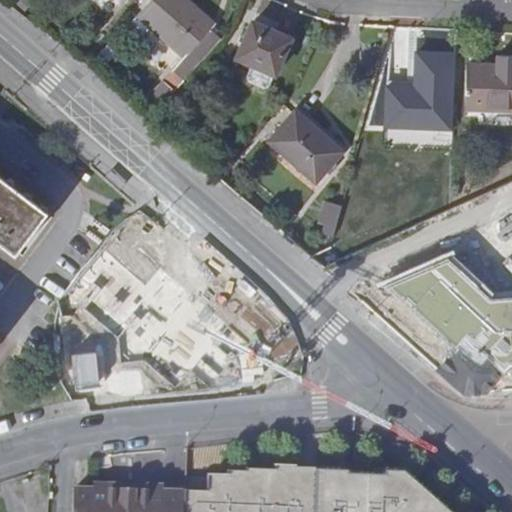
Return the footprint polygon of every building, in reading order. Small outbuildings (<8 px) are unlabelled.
[(207,33),(212,28),(180,0),(155,0),(138,21),(184,60),(189,54),(198,63),(217,42),(207,33)] [(292,38),(253,22),(238,58),(253,64),(247,76),(251,83),(265,89),(270,87),(292,38)] [(413,82),(387,81),(384,127),(450,130),(453,53),(415,51),(413,82)] [(511,57),(498,57),(498,67),(470,65),(467,110),(511,112),(511,57)] [(295,110),(268,139),(314,182),(341,152),(295,110)] [(30,192),(12,180),(8,185),(0,178),(0,244),(14,255),(52,207),(30,192)] [(338,211),(328,208),(323,227),(332,231),(338,211)] [(136,215),(57,303),(73,402),(290,377),(282,327),(136,215)] [(447,257),(385,284),(443,339),(455,350),(467,337),(505,371),(511,369),(511,300),(490,301),(447,257)] [(443,339),(426,360),(465,394),(486,393),(505,371),(467,337),(455,350),(443,339)] [(59,381),(55,369),(38,373),(43,387),(59,381)] [(207,495),(185,494),(183,511),(453,511),(404,469),(276,464),(277,469),(250,468),(250,472),(228,472),(228,477),(207,476),(207,495)] [(73,488),(71,511),(183,511),(185,494),(163,492),(129,490),(120,490),(93,488),(73,488)]
